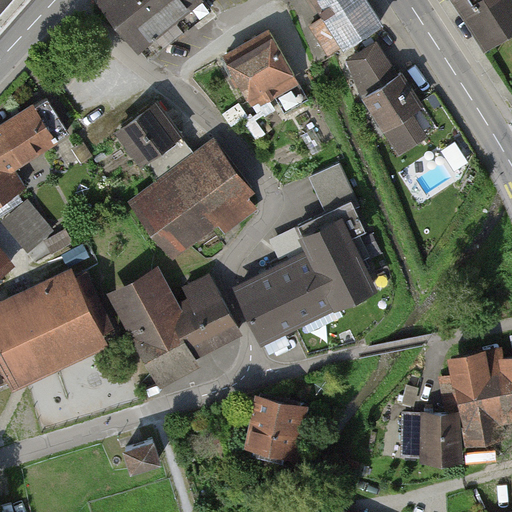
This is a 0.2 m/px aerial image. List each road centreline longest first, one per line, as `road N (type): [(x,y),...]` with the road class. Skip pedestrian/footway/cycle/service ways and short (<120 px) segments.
road 1 (residential): [(0,462),(252,379),(252,340),(229,277),(274,210),(274,190),(227,129),(68,0)]
road 2 (tertiary): [(407,0),(511,164)]
